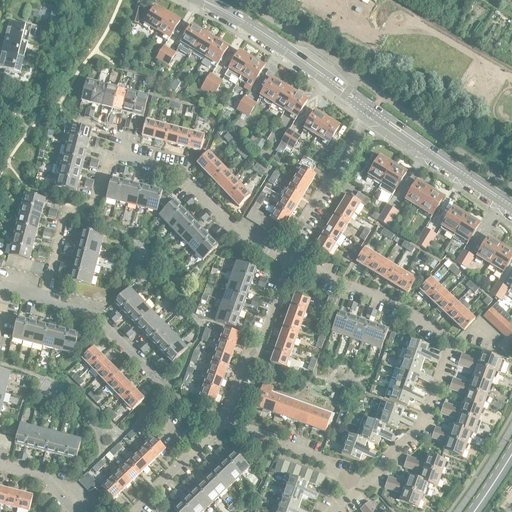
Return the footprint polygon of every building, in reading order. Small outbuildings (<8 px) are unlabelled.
[(138,24),(142,9),(135,7),(131,23),(138,24)] [(158,31),(168,14),(166,13),(167,12),(162,8),(161,10),(156,7),(144,27),(149,30),(151,27),(158,31)] [(170,15),(168,14),(158,31),(165,35),(163,38),(168,42),(180,22),(175,18),(176,17),(171,14),(170,15)] [(5,37),(28,43),(30,37),(34,38),(37,27),(25,24),(24,26),(9,22),(5,37)] [(187,46),(193,50),(204,33),(202,32),(203,31),(198,28),(197,29),(192,26),(180,46),(185,49),(187,46)] [(204,33),(193,50),(200,55),(199,58),(203,61),(204,61),(216,41),(214,40),(215,38),(210,35),(209,37),(204,33)] [(1,53),(24,59),(28,43),(5,37),(1,53)] [(204,61),(203,61),(201,64),(209,68),(211,65),(216,68),(228,48),(223,45),(223,44),(219,41),(218,42),(216,41),(204,61)] [(162,63),(170,50),(164,47),(156,59),(162,63)] [(170,50),(162,63),(168,66),(176,54),(170,50)] [(21,75),(24,59),(1,53),(0,58),(0,69),(6,71),(5,74),(10,75),(11,72),(21,75)] [(240,80),(252,60),(250,59),(251,57),(246,54),(245,56),(240,53),(225,77),(230,80),(233,76),(240,80)] [(252,60),(240,80),(247,84),(245,87),(250,91),(264,67),(259,64),(260,62),(255,59),(254,61),(252,60)] [(209,92),(209,91),(217,78),(210,74),(202,88),(209,92)] [(217,78),(209,91),(215,94),(223,82),(217,78)] [(271,106),(273,103),(283,86),(282,85),(283,84),(278,81),(277,82),(271,79),(259,99),(271,106)] [(180,83),(175,80),(170,89),(175,92),(180,83)] [(92,105),(98,84),(87,81),(81,102),(92,105)] [(102,107),(108,86),(98,84),(92,105),(102,107)] [(117,89),(108,86),(102,107),(112,110),(117,89)] [(285,110),(295,93),(294,93),(295,91),(290,88),(289,90),(283,86),(273,103),(280,108),(278,111),(283,114),(285,111),(285,110)] [(122,112),(128,92),(117,89),(112,110),(122,112)] [(138,94),(128,92),(122,112),(132,115),(138,94)] [(297,95),(295,93),(285,110),(285,111),(292,115),(290,118),(295,121),(308,101),(302,98),(303,96),(298,93),(297,95)] [(132,115),(143,118),(148,97),(138,94),(132,115)] [(243,114),(251,101),(245,97),(237,110),(243,114)] [(251,101),(243,114),(249,117),(256,104),(251,101)] [(310,132),(317,136),(327,119),(326,118),(327,117),(321,114),(321,115),(315,112),(303,132),(308,135),(310,132)] [(327,119),(317,136),(324,140),(322,144),(327,147),(340,127),(334,123),(335,122),(330,119),(329,120),(327,119)] [(142,136),(143,136),(154,139),(158,124),(146,121),(142,136)] [(79,128),(75,127),(66,124),(64,135),(68,136),(89,141),(92,131),(80,128),(80,127),(79,127),(79,128)] [(158,124),(154,139),(165,142),(169,127),(158,124)] [(169,127),(165,142),(177,145),(181,130),(169,127)] [(181,130),(177,145),(188,148),(192,133),(181,130)] [(287,146),(295,133),(289,130),(281,143),(287,146)] [(192,133),(188,148),(200,151),(204,137),(192,133)] [(295,133),(287,146),(293,150),(301,137),(295,133)] [(228,142),(232,139),(228,134),(224,138),(228,142)] [(254,146),(259,138),(254,135),(249,143),(254,146)] [(66,146),(86,151),(89,141),(68,136),(66,146)] [(257,149),(260,151),(266,142),(262,140),(257,149)] [(282,155),(287,146),(281,143),(278,148),(280,149),(277,153),(282,155)] [(63,156),(84,161),(86,151),(66,146),(63,156)] [(240,155),(245,151),(241,147),(236,151),(240,155)] [(245,151),(240,155),(245,160),(249,156),(245,151)] [(197,163),(206,172),(217,161),(209,152),(197,163)] [(283,156),(277,153),(274,158),(279,161),(283,156)] [(61,166),(81,171),(84,161),(63,156),(61,166)] [(375,179),(382,184),(393,165),(392,164),(393,163),(387,160),(387,161),(380,157),(367,178),(373,182),(375,179)] [(299,166),(302,167),(312,173),(315,167),(303,159),(299,166)] [(206,172),(214,181),(226,169),(217,161),(206,172)] [(58,176),(79,181),(81,171),(61,166),(56,164),(53,175),(58,176)] [(257,173),(261,168),(257,164),(253,169),(257,173)] [(395,166),(393,165),(382,184),(388,188),(387,190),(393,194),(407,173),(400,169),(401,168),(396,165),(395,166)] [(316,176),(312,173),(302,167),(295,178),(309,186),(316,176)] [(261,168),(257,173),(261,177),(266,173),(261,168)] [(214,181),(222,189),(234,178),(226,169),(214,181)] [(272,177),(277,180),(280,175),(275,172),(272,177)] [(76,192),(79,181),(58,176),(55,187),(76,192)] [(277,180),(272,177),(268,183),(273,186),(277,180)] [(222,189),(231,198),(242,187),(234,178),(222,189)] [(289,188),(303,196),(309,186),(295,178),(289,188)] [(107,199),(117,202),(122,181),(112,179),(107,199)] [(122,181),(117,202),(127,204),(132,184),(122,181)] [(419,208),(431,190),(429,189),(430,188),(424,184),(424,185),(418,182),(404,203),(411,207),(412,204),(419,208)] [(132,184),(127,204),(137,207),(142,187),(132,184)] [(137,207),(147,209),(152,189),(142,187),(137,207)] [(251,195),(242,187),(231,198),(239,207),(251,195)] [(297,207),(303,196),(289,188),(283,198),(297,207)] [(152,189),(147,209),(157,212),(160,198),(162,192),(152,189)] [(432,191),(431,190),(419,208),(426,212),(424,215),(430,219),(444,198),(437,194),(438,193),(433,190),(432,191)] [(160,198),(168,207),(174,201),(166,192),(162,192),(160,198)] [(259,198),(264,201),(267,196),(262,192),(259,198)] [(354,199),(361,203),(368,208),(372,201),(359,193),(354,199)] [(25,195),(22,205),(42,211),(45,200),(25,195)] [(361,203),(354,199),(347,195),(341,205),(355,214),(361,203)] [(264,201),(259,198),(256,203),(261,206),(264,201)] [(297,207),(283,198),(277,209),(290,217),(297,207)] [(192,199),(187,204),(190,207),(195,202),(192,199)] [(181,209),(174,201),(168,207),(159,216),(166,224),(181,209)] [(22,205),(20,215),(40,221),(42,211),(22,205)] [(335,216),(348,224),(355,214),(341,205),(335,216)] [(383,224),(393,208),(387,205),(378,220),(383,224)] [(251,221),(258,211),(252,208),(246,218),(251,221)] [(393,208),(383,224),(389,227),(398,212),(393,208)] [(448,230),(455,235),(467,216),(465,215),(466,214),(460,211),(460,212),(453,208),(440,229),(447,233),(448,230)] [(189,217),(181,209),(166,224),(173,231),(189,217)] [(273,221),(279,224),(284,227),(290,217),(277,209),(270,219),(273,221)] [(201,219),(206,214),(203,211),(198,216),(201,219)] [(258,211),(251,221),(257,225),(263,214),(258,211)] [(372,218),(377,221),(380,215),(375,212),(372,218)] [(206,214),(201,219),(204,223),(209,218),(206,214)] [(262,228),(268,218),(263,214),(257,225),(262,228)] [(20,215),(17,225),(37,231),(40,221),(20,215)] [(328,226),(342,234),(348,224),(335,216),(328,226)] [(467,216),(455,235),(462,239),(460,242),(467,245),(480,224),(473,220),(474,219),(468,216),(468,217),(467,216)] [(196,224),(189,217),(173,231),(181,239),(196,224)] [(267,231),(273,221),(270,219),(268,218),(262,228),(267,231)] [(272,234),(279,224),(273,221),(267,231),(272,234)] [(203,232),(196,224),(181,239),(188,246),(203,232)] [(17,225),(14,235),(34,241),(37,231),(17,225)] [(216,234),(221,229),(218,226),(212,231),(216,234)] [(328,226),(322,236),(336,245),(342,234),(328,226)] [(363,233),(368,236),(371,231),(366,228),(363,233)] [(422,247),(431,232),(425,228),(415,243),(422,247)] [(81,240),(101,245),(104,235),(84,230),(81,240)] [(188,246),(195,254),(210,239),(203,232),(188,246)] [(389,232),(385,237),(391,241),(395,235),(389,232)] [(431,232),(422,247),(427,250),(436,235),(431,232)] [(368,236),(363,233),(359,238),(365,241),(368,236)] [(14,235),(12,245),(32,251),(34,241),(14,235)] [(315,247),(329,255),(336,245),(322,236),(315,247)] [(490,264),(502,246),(500,245),(500,244),(495,240),(494,242),(488,238),(476,259),(482,263),(484,260),(490,264)] [(218,247),(210,239),(195,254),(202,262),(218,247)] [(78,250),(99,256),(101,245),(81,240),(78,250)] [(409,244),(406,250),(412,253),(415,248),(409,244)] [(20,259),(26,260),(29,261),(32,251),(12,245),(9,256),(14,257),(20,259)] [(503,246),(502,246),(490,264),(497,269),(496,271),(502,275),(511,258),(511,252),(508,250),(508,249),(503,245),(503,246)] [(350,254),(355,257),(358,251),(353,248),(350,254)] [(356,263),(366,269),(375,255),(364,249),(356,263)] [(462,265),(469,253),(464,249),(456,262),(462,265)] [(76,261),(96,266),(99,256),(78,250),(76,261)] [(469,253),(462,265),(467,269),(475,256),(469,253)] [(355,257),(350,254),(347,259),(352,262),(355,257)] [(430,257),(425,254),(422,259),(427,262),(430,257)] [(376,275),(385,261),(375,255),(366,269),(376,275)] [(6,267),(11,269),(14,257),(9,256),(7,262),(6,267)] [(17,270),(20,259),(14,257),(11,269),(17,270)] [(60,267),(67,269),(68,265),(69,266),(71,259),(62,257),(60,267)] [(17,270),(23,272),(26,260),(20,259),(17,270)] [(32,262),(29,261),(26,260),(23,272),(29,273),(32,262)] [(73,271),(93,276),(96,266),(76,261),(73,271)] [(376,275),(387,281),(395,267),(385,261),(376,275)] [(29,273),(34,275),(37,263),(32,262),(29,273)] [(37,263),(34,275),(40,276),(43,265),(37,263)] [(233,272),(253,279),(256,270),(237,263),(233,272)] [(448,269),(453,273),(457,269),(452,265),(448,269)] [(387,281),(397,288),(406,274),(395,267),(387,281)] [(457,269),(453,273),(457,277),(461,273),(457,269)] [(85,285),(90,286),(93,276),(73,271),(70,281),(72,282),(79,283),(85,285)] [(230,282),(249,289),(253,279),(233,272),(230,282)] [(406,274),(397,288),(408,294),(416,280),(406,274)] [(429,299),(440,287),(431,279),(420,290),(429,299)] [(466,285),(470,290),(474,285),(470,281),(466,285)] [(76,295),(79,283),(72,282),(69,293),(76,295)] [(246,299),(249,289),(230,282),(226,292),(246,299)] [(497,282),(490,294),(495,298),(503,285),(497,282)] [(82,296),(85,285),(79,283),(76,295),(82,296)] [(87,298),(90,286),(85,285),(82,296),(87,298)] [(474,285),(470,290),(475,294),(479,289),(474,285)] [(503,285),(495,298),(501,301),(509,288),(503,285)] [(90,286),(87,298),(93,299),(96,288),(90,286)] [(438,307),(449,295),(440,287),(429,299),(438,307)] [(96,288),(93,299),(99,301),(102,289),(96,288)] [(114,303),(122,310),(137,296),(130,288),(114,303)] [(102,289),(99,301),(105,303),(108,291),(102,289)] [(246,299),(226,292),(223,301),(242,308),(246,299)] [(306,312),(310,300),(295,295),(291,306),(306,312)] [(447,315),(458,303),(449,295),(438,307),(447,315)] [(129,318),(144,303),(137,296),(122,310),(129,318)] [(326,303),(334,306),(336,300),(328,297),(326,303)] [(483,302),(488,306),(492,302),(487,298),(483,302)] [(455,323),(466,311),(470,308),(461,300),(458,303),(447,315),(455,323)] [(219,311),(239,318),(242,308),(223,301),(219,311)] [(136,326),(151,311),(144,303),(129,318),(136,326)] [(496,304),(492,308),(496,312),(501,316),(505,321),(507,323),(511,318),(496,304)] [(291,306),(287,318),(302,323),(306,312),(291,306)] [(488,321),(496,312),(492,308),(484,317),(488,321)] [(136,326),(143,333),(159,319),(151,311),(136,326)] [(216,321),(235,328),(239,318),(219,311),(216,321)] [(455,323),(464,331),(475,319),(466,311),(455,323)] [(108,317),(111,320),(117,315),(113,312),(108,317)] [(496,312),(488,321),(493,325),(501,316),(496,312)] [(331,332),(332,332),(341,336),(348,316),(339,313),(331,332)] [(117,315),(111,320),(115,324),(120,319),(117,315)] [(351,339),(358,320),(348,316),(341,336),(351,339)] [(497,329),(505,321),(501,316),(493,325),(497,329)] [(12,339),(13,339),(23,341),(28,321),(18,318),(12,339)] [(302,323),(287,318),(283,329),(298,334),(302,323)] [(159,319),(143,333),(151,341),(166,326),(159,319)] [(368,323),(358,320),(351,339),(361,343),(368,323)] [(33,344),(38,324),(28,321),(23,341),(33,344)] [(505,321),(497,329),(502,333),(510,325),(507,323),(505,321)] [(368,323),(361,343),(371,347),(378,327),(368,323)] [(48,326),(38,324),(33,344),(43,347),(48,326)] [(506,338),(511,331),(511,326),(510,325),(502,333),(506,338)] [(48,326),(43,347),(53,349),(58,329),(48,326)] [(158,348),(173,334),(166,326),(151,341),(158,348)] [(122,332),(126,335),(131,330),(128,327),(122,332)] [(388,330),(378,327),(371,347),(381,350),(388,330)] [(63,352),(68,332),(58,329),(53,349),(63,352)] [(220,340),(235,346),(239,334),(224,329),(220,340)] [(279,340),(294,345),(298,334),(283,329),(279,340)] [(131,330),(126,335),(129,339),(135,334),(131,330)] [(79,334),(68,332),(63,352),(73,355),(79,334)] [(158,348),(165,356),(180,341),(173,334),(158,348)] [(502,342),(510,350),(511,348),(511,343),(506,338),(502,342)] [(403,348),(426,357),(430,358),(429,361),(437,364),(439,359),(426,354),(429,347),(406,339),(403,348)] [(216,351),(231,357),(235,346),(220,340),(216,351)] [(279,340),(275,351),(290,357),(294,345),(279,340)] [(180,341),(165,356),(172,363),(188,349),(180,341)] [(137,347),(140,351),(146,345),(142,342),(137,347)] [(510,350),(502,342),(497,346),(506,355),(510,350)] [(146,345),(140,351),(144,354),(149,349),(146,345)] [(90,367),(102,356),(94,348),(82,359),(90,367)] [(422,367),(426,357),(403,348),(399,359),(404,360),(422,367)] [(212,363),(227,368),(231,357),(216,351),(212,363)] [(290,357),(275,351),(271,363),(286,368),(290,357)] [(493,354),(492,357),(482,353),(480,360),(462,354),(460,360),(496,372),(498,374),(500,374),(505,362),(503,361),(504,358),(493,354)] [(110,365),(102,356),(90,367),(99,376),(110,365)] [(151,362),(155,366),(160,361),(157,357),(151,362)] [(418,377),(422,379),(424,376),(424,374),(423,372),(420,371),(422,367),(404,360),(400,370),(418,377)] [(498,374),(496,372),(460,360),(458,365),(476,371),(473,378),(491,385),(494,378),(495,379),(498,374)] [(160,361),(155,366),(158,369),(163,364),(160,361)] [(227,368),(212,363),(208,374),(223,379),(227,368)] [(107,385),(119,373),(110,365),(99,376),(107,385)] [(400,370),(395,369),(392,378),(397,380),(415,387),(417,380),(421,381),(422,379),(418,377),(400,370)] [(10,373),(0,370),(0,381),(8,383),(10,373)] [(119,373),(107,385),(116,393),(127,382),(119,373)] [(75,382),(80,378),(76,374),(71,378),(75,382)] [(204,385),(219,391),(223,379),(208,374),(204,385)] [(80,378),(75,382),(80,387),(84,382),(80,378)] [(491,385),(473,378),(471,385),(453,378),(451,384),(487,397),(489,390),(491,391),(493,386),(494,386),(491,385)] [(411,397),(411,396),(415,387),(397,380),(393,390),(411,397)] [(135,391),(127,382),(116,393),(124,402),(135,391)] [(255,408),(325,433),(331,416),(271,394),(273,388),(263,384),(255,408)] [(487,397),(451,384),(449,390),(467,396),(464,403),(483,409),(485,402),(487,403),(489,398),(490,398),(487,397)] [(215,402),(219,391),(204,385),(200,397),(215,402)] [(414,401),(419,403),(421,397),(417,395),(416,398),(411,396),(411,397),(393,390),(389,400),(407,407),(409,402),(412,403),(414,402),(414,401)] [(93,391),(88,395),(92,399),(97,395),(93,391)] [(135,391),(124,402),(132,411),(144,399),(135,391)] [(97,395),(92,399),(97,404),(101,399),(97,395)] [(405,419),(406,419),(406,418),(405,415),(402,414),(404,410),(381,402),(377,412),(404,422),(405,419)] [(462,409),(445,403),(443,409),(478,422),(478,421),(481,414),(482,415),(485,410),(483,409),(464,403),(462,409)] [(109,416),(113,412),(109,408),(105,412),(109,416)] [(478,421),(478,422),(443,409),(441,414),(458,420),(456,427),(453,426),(471,433),(471,432),(474,433),(474,434),(476,435),(481,422),(478,421)] [(113,412),(109,416),(113,421),(118,417),(113,412)] [(385,426),(396,430),(399,423),(408,427),(410,421),(406,419),(405,419),(404,422),(377,412),(374,422),(385,426)] [(359,428),(363,429),(386,437),(387,434),(383,433),(385,426),(374,422),(363,418),(359,428)] [(25,447),(30,427),(20,424),(15,445),(25,447)] [(451,433),(436,427),(434,433),(466,445),(467,445),(469,438),(471,439),(473,434),(474,434),(474,433),(471,432),(471,433),(453,426),(451,433)] [(25,447),(35,450),(41,430),(30,427),(25,447)] [(131,432),(136,436),(140,432),(136,427),(131,432)] [(391,436),(387,434),(386,437),(363,429),(359,428),(356,438),(367,442),(366,442),(378,446),(380,439),(389,442),(391,436)] [(35,450),(46,453),(51,432),(41,430),(35,450)] [(51,432),(46,453),(56,455),(61,435),(51,432)] [(136,436),(131,432),(127,436),(131,440),(136,436)] [(466,445),(434,433),(432,439),(447,444),(444,451),(462,457),(464,450),(466,451),(469,446),(467,445),(466,445)] [(56,455),(66,458),(71,438),(61,435),(56,455)] [(348,435),(345,445),(367,453),(369,450),(364,449),(366,442),(367,442),(356,438),(348,435)] [(9,450),(12,438),(6,437),(3,448),(9,450)] [(71,438),(66,458),(76,461),(82,440),(71,438)] [(155,438),(146,447),(157,458),(165,450),(155,438)] [(114,448),(118,452),(123,448),(118,444),(114,448)] [(345,445),(341,455),(359,462),(362,455),(371,458),(373,452),(369,450),(367,453),(345,445)] [(221,446),(218,449),(222,454),(226,451),(221,446)] [(148,466),(157,458),(146,447),(137,455),(148,466)] [(118,452),(114,448),(110,452),(114,456),(118,452)] [(227,460),(242,475),(249,467),(235,452),(227,460)] [(139,475),(148,466),(137,455),(129,463),(139,475)] [(407,456),(405,462),(443,476),(444,476),(444,475),(441,474),(444,468),(445,468),(448,464),(448,463),(428,456),(425,463),(422,462),(407,456)] [(96,465),(101,469),(105,464),(101,460),(96,465)] [(220,467),(234,482),(242,475),(227,460),(220,467)] [(280,474),(284,462),(278,460),(274,471),(280,474)] [(206,461),(202,464),(207,469),(211,466),(206,461)] [(286,476),(290,464),(284,462),(280,474),(286,476)] [(419,481),(430,485),(437,487),(439,480),(441,481),(443,476),(405,462),(403,468),(418,473),(418,472),(421,473),(419,480),(419,481)] [(131,483),(139,475),(129,463),(120,472),(131,483)] [(207,469),(202,464),(199,467),(204,472),(207,469)] [(292,478),(296,466),(290,464),(286,476),(289,477),(292,478)] [(101,469),(96,465),(92,468),(97,473),(101,469)] [(298,480),(302,468),(296,466),(292,478),(298,480)] [(212,474),(227,489),(234,482),(220,467),(212,474)] [(303,482),(307,470),(302,468),(298,480),(303,482)] [(313,472),(307,470),(303,482),(308,483),(309,484),(313,472)] [(122,491),(131,483),(120,472),(111,480),(122,491)] [(313,472),(309,484),(315,486),(319,475),(313,472)] [(83,486),(92,477),(88,473),(79,481),(83,486)] [(205,481),(219,497),(227,489),(212,474),(205,481)] [(191,475),(187,478),(192,484),(195,480),(191,475)] [(319,475),(315,486),(321,488),(325,477),(319,475)] [(83,486),(88,490),(96,482),(92,477),(83,486)] [(286,487),(304,493),(308,483),(303,482),(298,480),(292,478),(289,477),(286,487)] [(388,477),(386,483),(424,497),(427,497),(430,490),(428,489),(430,485),(419,481),(419,480),(409,477),(406,484),(403,483),(403,482),(388,477)] [(192,484),(187,478),(184,482),(189,487),(192,484)] [(105,491),(109,495),(113,500),(122,491),(111,480),(103,488),(105,491)] [(197,489),(212,504),(219,497),(205,481),(197,489)] [(92,495),(101,486),(96,482),(88,490),(92,495)] [(422,501),(424,497),(386,483),(384,489),(399,494),(399,493),(402,494),(400,502),(418,508),(420,501),(422,501)] [(96,499),(105,491),(103,488),(101,486),(92,495),(96,499)] [(0,504),(6,506),(10,490),(0,487),(0,504)] [(282,497),(301,503),(302,499),(307,501),(308,498),(312,500),(314,494),(309,492),(308,495),(304,494),(304,493),(286,487),(282,497)] [(190,496),(204,511),(212,504),(197,489),(190,496)] [(17,509),(21,493),(10,490),(6,506),(17,509)] [(176,490),(172,493),(177,498),(180,495),(176,490)] [(100,504),(109,495),(105,491),(96,499),(100,504)] [(21,493),(17,509),(28,511),(33,497),(21,493)] [(177,498),(172,493),(169,496),(174,501),(177,498)] [(190,496),(182,503),(190,511),(203,511),(204,511),(190,496)] [(279,507),(293,511),(297,511),(301,503),(282,497),(279,507)] [(386,511),(377,511),(369,501),(364,506),(369,511),(386,511)] [(190,511),(182,503),(174,510),(175,511),(190,511)]
